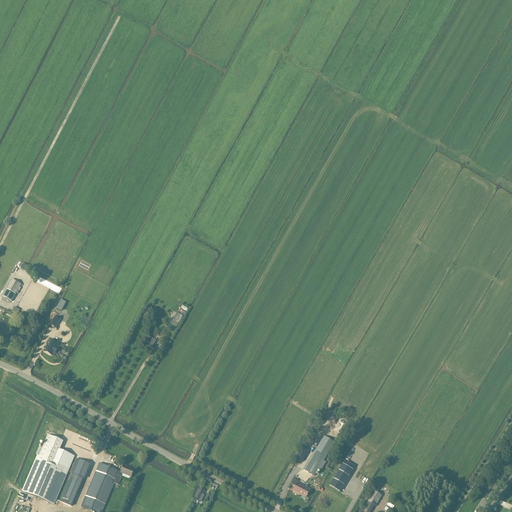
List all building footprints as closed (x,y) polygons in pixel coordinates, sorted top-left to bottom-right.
[(12,302),(21,285),(12,279),(2,297),(12,302)] [(176,328),(182,316),(177,313),(170,325),(176,328)] [(55,317),(50,326),(55,329),(60,320),(55,317)] [(50,340),(44,352),(52,356),(53,353),(55,354),(58,348),(56,347),(58,345),(50,340)] [(23,490),(22,492),(54,505),(69,469),(74,457),(60,450),(57,449),(61,441),(48,435),(45,443),(41,451),(39,456),(38,455),(24,488),(23,490)] [(314,476),(334,443),(324,437),(304,470),(314,476)] [(301,463),(308,451),(302,448),(295,459),(301,463)] [(61,503),(71,507),(89,465),(75,459),(70,473),(73,474),(61,503)] [(119,472),(99,464),(81,507),(92,511),(101,511),(114,484),(118,485),(123,474),(131,478),(134,471),(123,466),(121,473),(119,472)] [(330,486),(340,492),(353,471),(342,465),(330,486)] [(306,498),(310,490),(297,483),(298,481),(294,479),(291,485),(295,487),(292,491),(306,498)] [(197,496),(195,500),(199,502),(201,498),(203,498),(206,493),(199,490),(197,495),(197,496)] [(375,507),(381,496),(374,492),(367,502),(375,507)]
